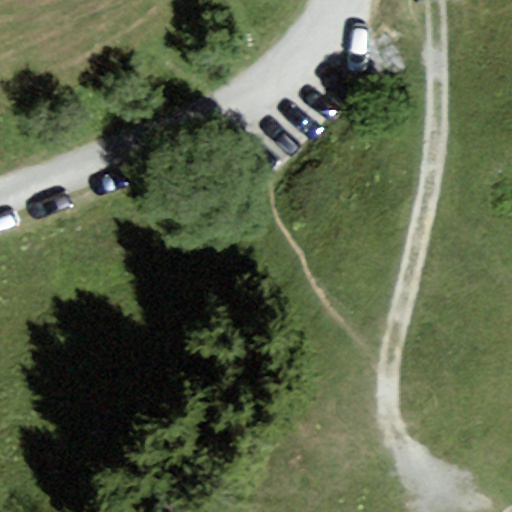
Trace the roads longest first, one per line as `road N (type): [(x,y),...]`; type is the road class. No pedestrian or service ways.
road 1 (track): [(432,0),(433,136),(388,404),(396,438),(440,511)]
road 2 (unclassified): [(0,192),(253,86),(334,0)]
